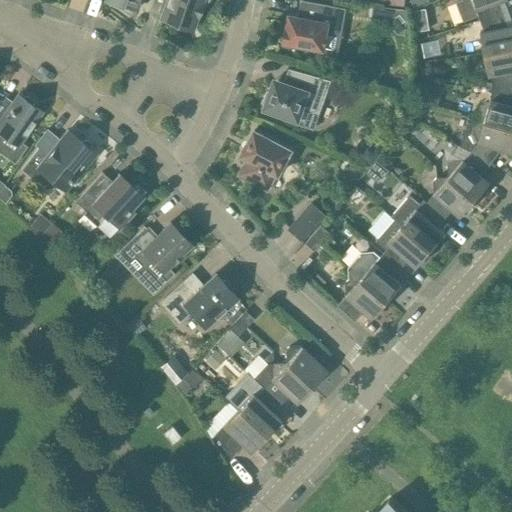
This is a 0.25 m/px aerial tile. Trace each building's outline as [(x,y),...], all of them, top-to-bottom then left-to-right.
[(109,0),(116,2),(116,3),(117,4),(130,13),(132,8),(136,9),(139,0),(109,0)] [(166,0),(160,18),(192,29),(201,4),(203,5),(207,2),(208,0),(166,0)] [(289,14),(284,42),(324,49),(322,55),(331,57),(336,57),(341,31),(345,8),(302,0),(299,16),(289,14)] [(500,0),(463,0),(457,2),(464,21),(479,16),(481,20),(503,13),(499,1),(500,0)] [(485,53),(511,47),(511,24),(508,25),(503,13),(481,20),(485,30),(481,31),(485,53)] [(511,47),(485,53),(489,75),(493,74),(492,86),(511,87),(511,47)] [(332,80),(289,68),(284,82),(275,79),(270,91),(267,90),(263,103),(266,104),(264,108),(298,120),(302,108),(309,111),(313,111),(321,107),(323,104),(332,80)] [(480,105),(479,110),(485,120),(511,128),(511,87),(492,86),(491,99),(480,105)] [(0,142),(4,136),(18,145),(42,111),(36,107),(37,105),(36,102),(28,97),(24,97),(23,98),(18,95),(10,106),(0,99),(0,142)] [(511,128),(485,120),(475,126),(473,123),(468,122),(461,147),(471,151),(490,165),(502,148),(511,151),(511,128)] [(95,153),(89,148),(88,140),(81,141),(67,130),(47,155),(38,147),(20,169),(45,189),(52,189),(57,183),(65,190),(95,153)] [(291,149),(254,130),(241,154),(248,158),(240,174),(268,189),(276,173),(278,174),(291,149)] [(471,151),(464,160),(463,159),(452,160),(448,165),(449,176),(475,199),(480,202),(489,191),(485,187),(490,182),(482,175),(490,165),(471,151)] [(375,160),(367,171),(379,181),(387,169),(375,160)] [(142,196),(118,174),(111,182),(101,173),(75,203),(85,211),(82,215),(97,228),(106,217),(119,228),(133,212),(130,209),(142,196)] [(427,202),(445,218),(453,209),(461,216),(475,199),(449,176),(437,177),(434,181),(434,193),(435,193),(427,202)] [(346,193),(359,180),(345,181),(340,184),(346,193)] [(10,191),(4,186),(0,191),(0,199),(5,203),(11,195),(10,191)] [(445,218),(427,202),(424,199),(420,204),(410,195),(392,216),(395,219),(402,225),(431,250),(433,248),(432,247),(435,244),(436,244),(446,233),(438,226),(445,218)] [(326,215),(311,202),(288,230),(303,242),(326,215)] [(402,225),(395,219),(376,240),(387,249),(383,253),(401,268),(409,260),(417,266),(427,255),(426,254),(429,250),(430,251),(431,250),(402,225)] [(162,271),(191,243),(170,222),(157,235),(154,235),(144,225),(120,249),(132,261),(135,258),(141,264),(149,264),(152,261),(162,271)] [(62,231),(52,223),(40,237),(50,245),(62,231)] [(330,233),(321,225),(305,243),(314,251),(330,233)] [(394,277),(401,268),(383,253),(380,257),(374,251),(362,252),(349,268),(349,279),(361,278),(387,301),(402,284),(394,277)] [(189,310),(204,326),(236,296),(230,289),(230,285),(224,279),(221,279),(214,272),(194,291),(183,279),(159,301),(178,321),(189,310)] [(361,278),(349,279),(346,283),(346,294),(338,304),(356,320),(364,310),(373,317),(387,301),(361,278)] [(228,327),(237,336),(254,318),(245,310),(228,327)] [(138,316),(127,325),(136,335),(147,326),(138,316)] [(237,336),(228,327),(215,343),(231,357),(244,341),(237,336)] [(286,362),(311,386),(326,370),(301,346),(289,346),(285,351),(286,362)] [(311,386),(286,362),(274,363),(266,363),(251,379),(262,388),(263,387),(280,403),(288,395),(296,402),(311,386)] [(202,378),(192,369),(175,384),(184,393),(202,378)] [(273,412),(280,403),(263,387),(262,388),(255,396),(252,393),(237,409),(265,435),(266,434),(266,433),(269,429),(270,430),(280,419),(273,412)] [(264,436),(265,435),(237,409),(213,434),(230,457),(242,444),(250,451),(260,440),(259,439),(263,436),(264,436)] [(181,436),(172,425),(163,432),(172,444),(181,436)] [(405,511),(390,498),(376,511),(405,511)]
